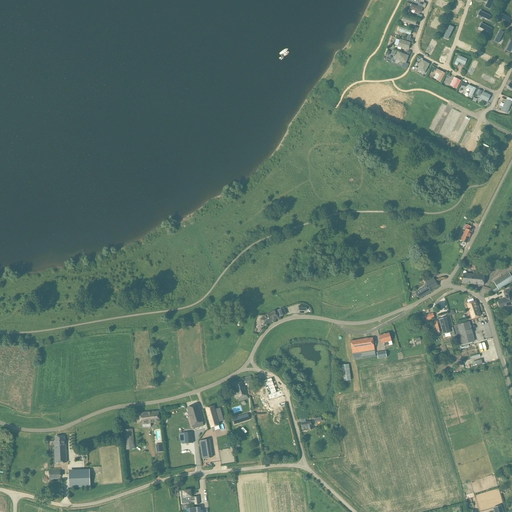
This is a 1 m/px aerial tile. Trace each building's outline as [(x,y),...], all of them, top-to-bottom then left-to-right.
[(488,0),(485,7),(490,9),(494,0),(488,0)] [(480,11),(478,15),(489,20),(491,16),(480,11)] [(499,12),(496,17),(509,24),(511,19),(499,12)] [(416,26),(417,21),(405,17),(403,22),(416,26)] [(481,23),(479,27),(490,33),(493,29),(481,23)] [(447,30),(443,37),(448,40),(454,27),(450,25),(447,31),(447,30)] [(400,27),(398,31),(410,35),(411,30),(400,27)] [(500,30),(494,41),(498,43),(504,32),(500,30)] [(410,43),(400,40),(398,47),(408,50),(410,43)] [(400,53),(399,52),(398,52),(398,54),(396,59),(406,63),(408,56),(400,53)] [(467,59),(458,55),(456,61),(464,65),(467,59)] [(430,64),(422,60),(417,70),(424,74),(430,64)] [(445,73),(437,68),(435,73),(440,75),(437,80),(440,82),(445,73)] [(454,77),(451,82),(454,84),(453,87),(456,89),(461,80),(454,77)] [(476,88),(469,84),(467,88),(470,90),(468,95),(472,97),(476,88)] [(490,95),(483,92),(479,99),(487,103),(490,95)] [(511,102),(506,100),(501,111),(507,114),(511,102)] [(473,230),(470,229),(471,227),(466,224),(464,228),(466,229),(461,240),(467,243),(467,242),(473,230)] [(498,266),(496,261),(488,265),(491,270),(498,266)] [(511,269),(493,282),(496,286),(489,289),(492,294),(498,290),(511,281),(511,269)] [(485,272),(474,271),(473,275),(463,274),(462,283),(484,285),(485,272)] [(435,281),(433,278),(425,282),(427,285),(416,293),(419,298),(431,291),(430,290),(438,285),(435,281)] [(511,295),(510,290),(504,292),(506,298),(498,301),(500,308),(511,304),(511,295)] [(481,316),(476,301),(466,304),(471,319),(481,316)] [(266,324),(278,317),(286,314),(284,308),(275,311),(262,318),(266,324)] [(429,314),(427,308),(421,310),(423,316),(424,321),(435,318),(433,313),(429,314)] [(447,317),(439,320),(442,332),(442,334),(443,334),(452,332),(449,322),(447,317)] [(475,341),(469,322),(453,326),(459,346),(463,345),(463,347),(470,345),(469,343),(475,341)] [(389,332),(379,335),(381,340),(382,344),(384,343),(385,346),(389,344),(389,345),(393,344),(390,337),(389,332)] [(375,350),(373,338),(350,341),(353,361),(376,357),(375,350)] [(351,381),(349,364),(342,365),(343,381),(351,381)] [(277,393),(272,378),(263,381),(269,400),(282,396),(281,391),(277,393)] [(245,390),(243,381),(234,384),(239,402),(248,399),(246,390),(245,390)] [(199,409),(198,404),(187,407),(189,412),(193,429),(204,426),(199,409)] [(206,408),(207,413),(211,427),(219,425),(218,422),(223,421),(220,408),(215,410),(214,406),(206,408)] [(160,422),(159,411),(154,412),(154,411),(139,413),(141,425),(155,423),(155,422),(160,422)] [(249,419),(247,414),(233,418),(235,424),(249,419)] [(331,416),(331,415),(321,417),(322,423),(324,423),(324,426),(325,426),(325,428),(328,428),(329,428),(331,427),(331,426),(331,425),(331,422),(332,422),(331,416)] [(311,421),(301,423),(303,431),(307,430),(312,429),(311,421)] [(134,449),(133,429),(123,430),(125,450),(134,449)] [(185,433),(180,433),(181,443),(185,443),(186,444),(193,443),(193,437),(186,438),(185,433)] [(65,441),(65,436),(55,436),(55,441),(54,441),(55,463),(67,462),(66,441),(65,441)] [(507,470),(503,467),(498,473),(502,476),(507,470)] [(61,479),(60,470),(49,471),(49,480),(61,479)] [(90,487),(90,473),(69,474),(70,487),(90,487)] [(199,497),(193,497),(192,498),(191,490),(183,491),(183,492),(181,492),(182,496),(181,496),(182,504),(189,503),(189,501),(194,500),(195,504),(199,504),(199,497)]
